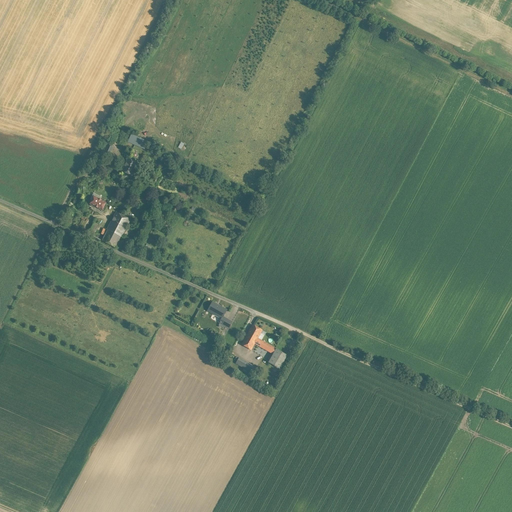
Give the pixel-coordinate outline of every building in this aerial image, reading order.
[(131,135),(128,142),(145,150),(148,142),(131,135)] [(113,147),(108,145),(104,153),(109,156),(113,147)] [(137,164),(128,159),(122,171),(131,176),(135,168),(136,168),(137,166),(137,164)] [(128,191),(119,208),(124,210),(132,194),(128,191)] [(105,203),(94,197),(90,204),(101,210),(104,211),(105,208),(103,207),(105,203)] [(129,220),(116,214),(112,222),(124,228),(124,229),(129,220)] [(124,228),(112,222),(102,241),(114,248),(124,229),(124,228)] [(226,310),(212,303),(208,311),(221,318),(226,310)] [(232,322),(223,317),(219,325),(225,329),(226,326),(229,328),(232,322)] [(253,325),(246,338),(254,342),(257,339),(261,330),(253,325)] [(254,342),(246,338),(242,345),(250,350),(254,343),(254,342)] [(276,349),(257,339),(254,342),(254,343),(273,354),(276,349)] [(287,355),(276,349),(273,354),(268,363),(279,369),(287,355)] [(256,368),(239,358),(236,363),(253,373),(256,368)]
